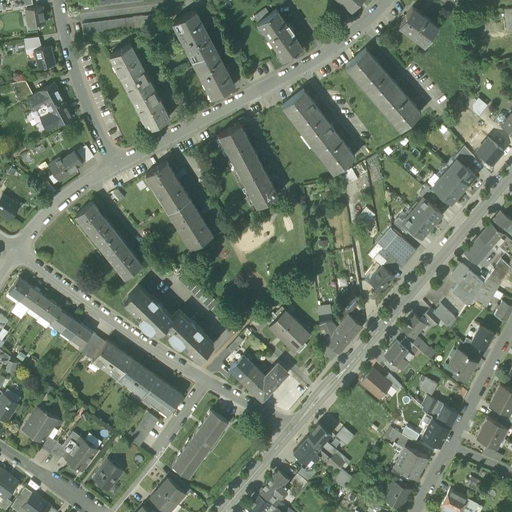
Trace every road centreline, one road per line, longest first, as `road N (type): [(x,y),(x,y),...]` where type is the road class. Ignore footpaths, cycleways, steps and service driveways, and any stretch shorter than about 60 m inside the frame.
road 1 (secondary): [(511,174),(291,430)]
road 2 (residential): [(385,0),(326,51),(115,164)]
road 3 (residential): [(205,379),(11,248)]
road 4 (residential): [(58,0),(76,78),(115,164)]
road 5 (residential): [(111,511),(205,379)]
road 6 (residential): [(115,164),(47,208),(11,248)]
road 7 (residential): [(511,331),(449,447)]
